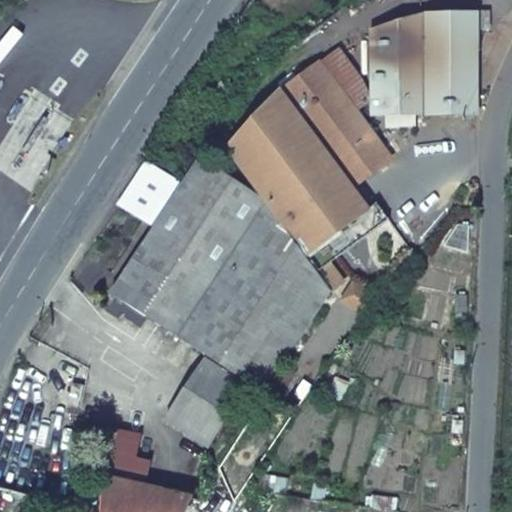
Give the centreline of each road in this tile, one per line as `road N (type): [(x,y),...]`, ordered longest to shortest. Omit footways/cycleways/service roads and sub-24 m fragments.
road 1 (residential): [(477,511),(492,127)]
road 2 (residential): [(0,316),(205,0)]
